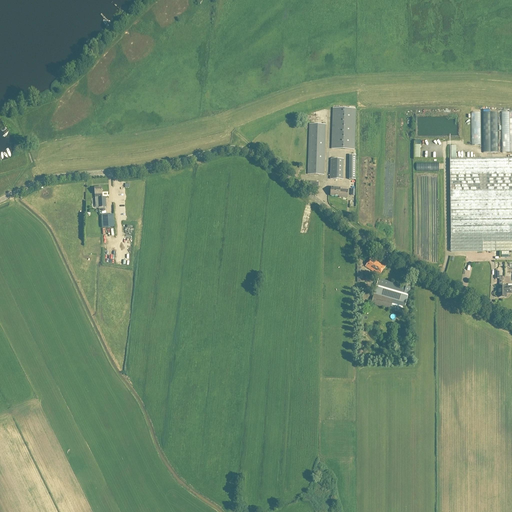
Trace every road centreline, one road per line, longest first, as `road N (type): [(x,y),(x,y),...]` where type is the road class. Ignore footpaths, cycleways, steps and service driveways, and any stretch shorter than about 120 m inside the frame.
road 1 (unclassified): [(511,323),(361,234),(240,148),(48,178),(0,200)]
road 2 (track): [(0,175),(48,157),(156,147),(228,126),(255,153)]
